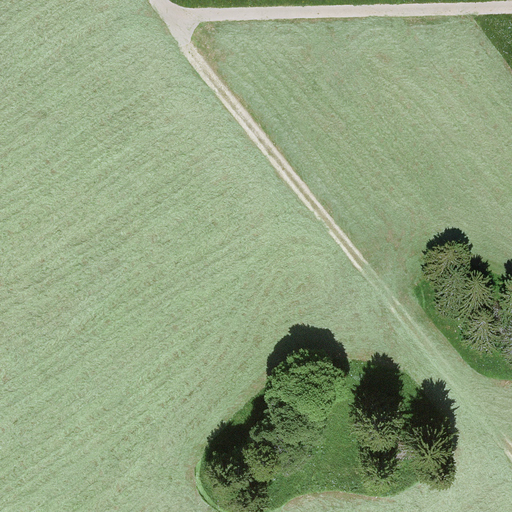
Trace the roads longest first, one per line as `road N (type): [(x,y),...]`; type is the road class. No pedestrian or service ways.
road 1 (track): [(169,15),(511,452)]
road 2 (track): [(511,5),(169,15),(158,0)]
